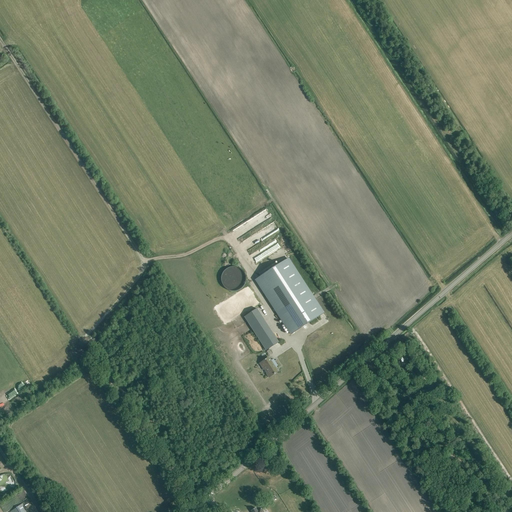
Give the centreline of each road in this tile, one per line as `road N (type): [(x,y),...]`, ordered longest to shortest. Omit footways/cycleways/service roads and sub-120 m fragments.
road 1 (tertiary): [(191,511),(511,233)]
road 2 (track): [(146,262),(0,37)]
road 3 (track): [(393,336),(511,505)]
road 4 (track): [(236,252),(150,259),(86,341)]
